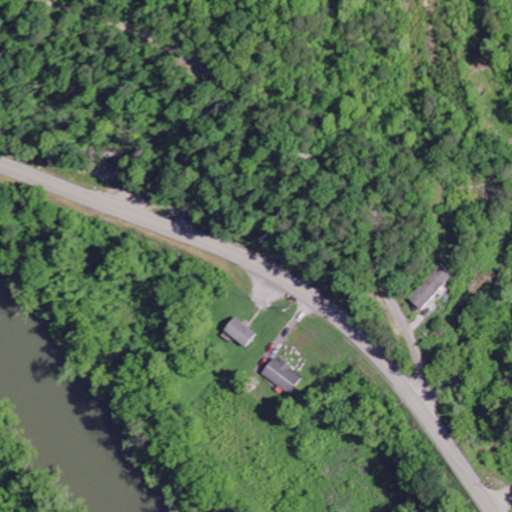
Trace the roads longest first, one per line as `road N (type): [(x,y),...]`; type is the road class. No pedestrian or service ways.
road 1 (secondary): [(0,165),(208,244),(293,287),(377,357),(492,511)]
road 2 (residential): [(42,0),(161,42),(222,76),(291,149),(358,181),(375,214),(379,279),(410,337),(428,402)]
road 3 (residential): [(428,402),(469,348),(511,238)]
